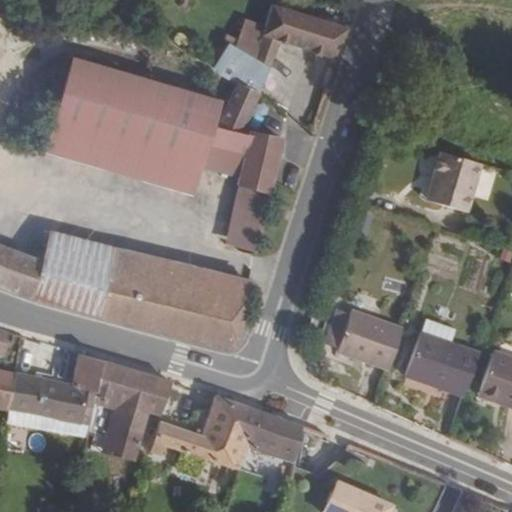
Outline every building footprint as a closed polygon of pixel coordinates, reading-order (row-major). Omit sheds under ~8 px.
[(86,15),(89,4),(76,0),(74,11),(86,15)] [(348,9),(351,0),(334,0),(334,5),(348,9)] [(254,94),(278,38),(333,60),(343,25),(268,3),(250,56),(226,41),(210,69),(230,80),(254,94)] [(207,125),(213,100),(67,60),(49,130),(198,170),(200,157),(207,125)] [(249,104),(254,94),(230,80),(216,126),(239,129),(249,104)] [(239,168),(248,131),(239,129),(216,126),(207,125),(200,157),(239,168)] [(192,196),(198,170),(49,130),(42,152),(192,196)] [(267,191),(280,136),(248,131),(239,168),(235,181),(267,191)] [(441,208),(456,159),(413,146),(405,173),(412,175),(405,196),(441,208)] [(405,196),(412,175),(405,173),(398,194),(405,196)] [(103,280),(0,244),(0,287),(15,293),(94,313),(103,280)] [(232,348),(247,279),(112,248),(103,280),(94,313),(232,348)] [(387,371),(402,329),(351,311),(349,316),(337,312),(325,344),(338,349),(336,353),(387,371)] [(0,352),(2,353),(9,333),(0,330),(0,352)] [(462,397),(477,354),(418,334),(403,376),(462,397)] [(511,411),(511,360),(489,353),(476,390),(506,400),(503,409),(511,411)] [(98,391),(103,363),(79,356),(73,384),(72,387),(88,389),(85,405),(95,407),(96,399),(98,391)] [(171,385),(103,363),(98,391),(127,401),(111,451),(123,454),(127,442),(136,445),(147,412),(151,414),(161,417),(171,385)] [(18,374),(0,371),(0,409),(11,411),(18,374)] [(85,405),(88,389),(72,387),(73,384),(18,374),(11,411),(83,422),(85,405)] [(503,409),(506,400),(476,390),(473,398),(503,409)] [(111,451),(127,401),(98,391),(96,399),(118,406),(104,449),(111,451)] [(248,447),(258,413),(213,399),(209,412),(204,429),(202,437),(196,457),(240,472),(250,448),(248,447)] [(204,429),(209,412),(199,409),(193,426),(204,429)] [(140,447),(151,414),(147,412),(136,445),(140,447)] [(297,466),(304,429),(258,413),(248,447),(250,448),(297,466)] [(202,437),(160,424),(153,442),(156,443),(154,449),(164,453),(166,446),(196,457),(202,437)] [(135,462),(140,447),(136,445),(127,442),(123,454),(111,451),(110,455),(135,462)] [(387,511),(382,495),(341,475),(326,506),(338,511),(387,511)]
